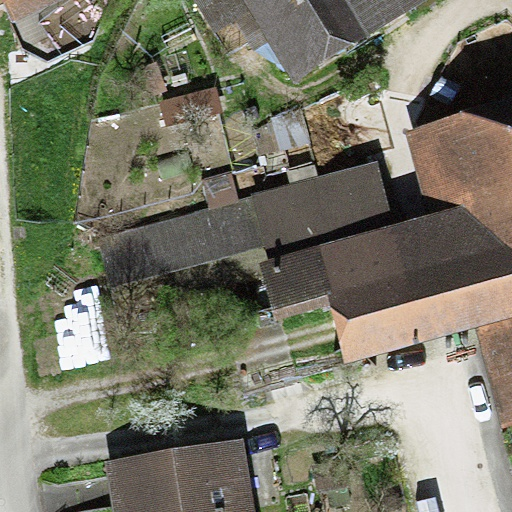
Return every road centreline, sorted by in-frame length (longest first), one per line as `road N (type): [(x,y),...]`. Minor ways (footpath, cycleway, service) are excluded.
road 1 (track): [(8,446),(54,448),(396,401),(432,418),(460,511)]
road 2 (track): [(9,401),(302,345)]
road 3 (track): [(0,255),(9,401),(0,496)]
